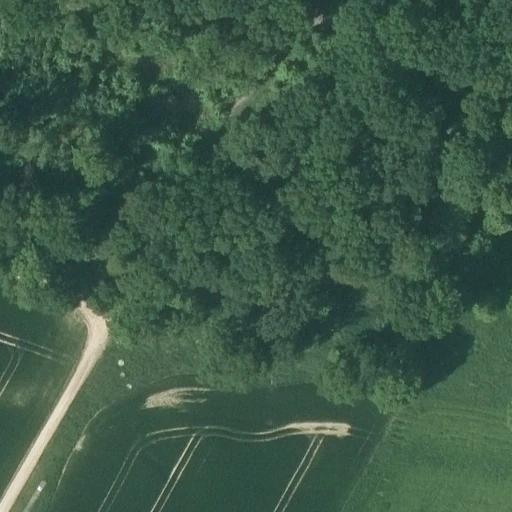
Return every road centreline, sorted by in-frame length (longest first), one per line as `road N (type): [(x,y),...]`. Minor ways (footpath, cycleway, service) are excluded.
road 1 (track): [(0,271),(115,315),(0,511)]
road 2 (track): [(304,12),(511,42)]
